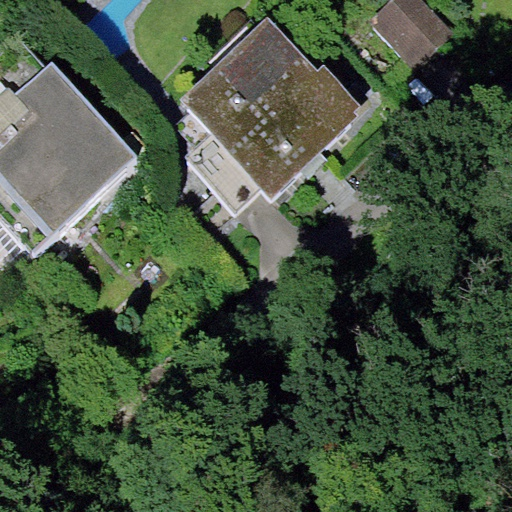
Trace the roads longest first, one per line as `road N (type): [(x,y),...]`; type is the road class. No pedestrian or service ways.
road 1 (track): [(11,511),(276,290)]
road 2 (residential): [(276,290),(511,87)]
